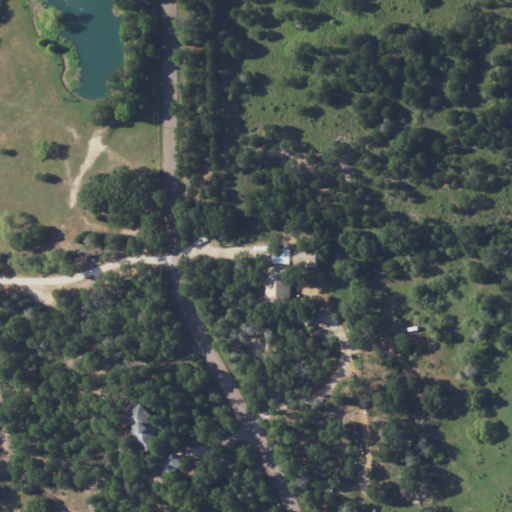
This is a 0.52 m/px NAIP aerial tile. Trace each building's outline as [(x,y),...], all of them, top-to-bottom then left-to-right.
[(291,248),(273,248),(273,264),(291,264),(291,248)] [(318,251),(295,250),(294,266),(317,267),(318,251)] [(291,270),(266,269),(266,297),(291,298),(291,270)] [(139,427),(135,431),(149,446),(169,428),(146,403),(131,417),(139,427)] [(184,465),(176,452),(161,462),(169,475),(184,465)]
